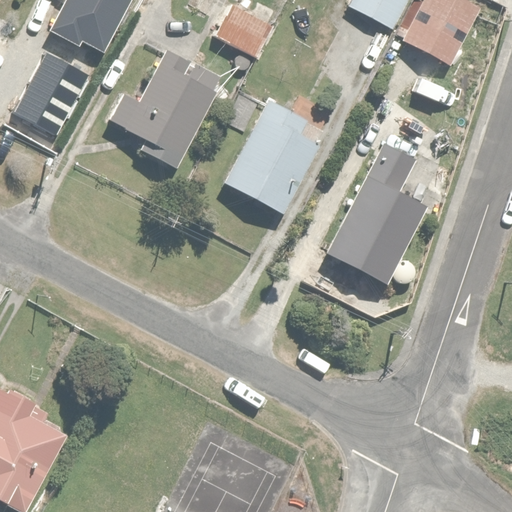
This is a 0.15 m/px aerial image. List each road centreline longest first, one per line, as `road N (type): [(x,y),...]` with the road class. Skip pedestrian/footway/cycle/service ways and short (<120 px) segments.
road 1 (residential): [(406,453),(0,243)]
road 2 (residential): [(511,138),(406,453)]
